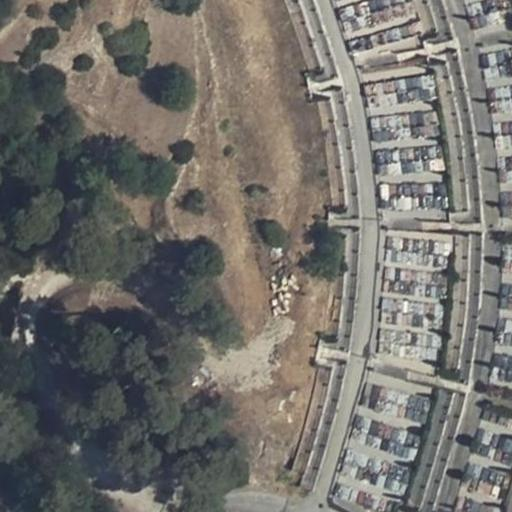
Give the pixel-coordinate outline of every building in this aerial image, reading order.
[(511,195),(503,195),(501,215),(511,216),(511,195)] [(507,265),(511,263),(511,246),(503,249),(507,265)] [(511,344),(511,320),(499,323),(503,346),(511,344)] [(491,382),(511,383),(511,355),(493,354),(491,382)] [(437,409),(459,409),(459,392),(437,392),(437,409)]
